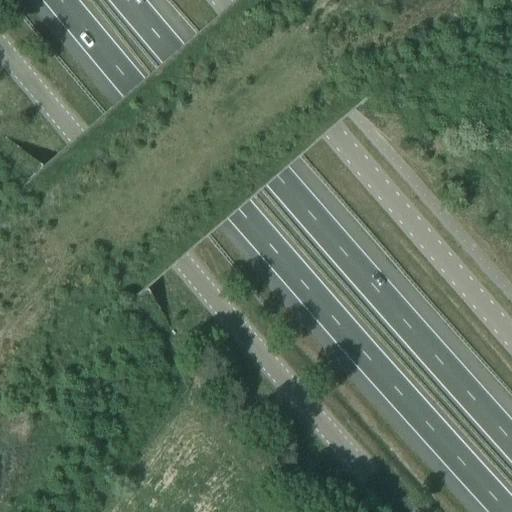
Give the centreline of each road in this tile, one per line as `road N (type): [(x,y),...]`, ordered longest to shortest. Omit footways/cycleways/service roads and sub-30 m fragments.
road 1 (motorway): [(58,0),(505,511)]
road 2 (tertiary): [(399,511),(0,49)]
road 3 (motorway): [(511,442),(125,0)]
road 4 (tertiary): [(511,339),(221,0)]
